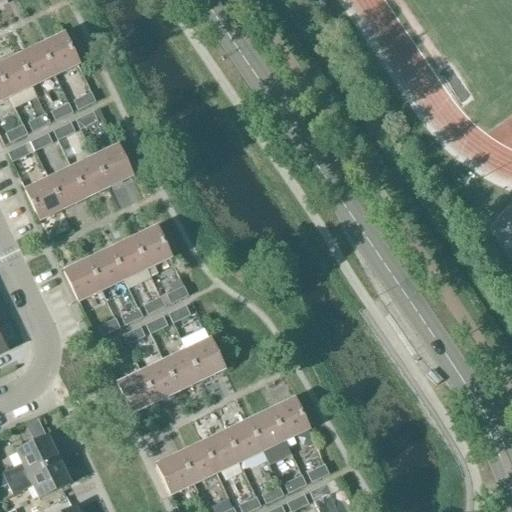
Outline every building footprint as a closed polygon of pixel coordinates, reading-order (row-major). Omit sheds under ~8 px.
[(63,36),(40,47),(54,78),(78,67),(63,36)] [(54,78),(40,47),(17,58),(32,89),(54,78)] [(17,58),(0,66),(0,81),(9,100),(32,89),(17,58)] [(0,103),(9,100),(0,81),(0,103)] [(80,115),(97,108),(92,98),(76,106),(80,115)] [(57,126),(74,118),(69,109),(53,117),(57,126)] [(80,136),(98,128),(93,118),(76,126),(80,136)] [(34,137),(51,129),(47,120),(30,128),(34,137)] [(58,147),(75,139),(70,129),(53,137),(58,147)] [(29,139),(25,130),(10,137),(15,146),(29,139)] [(35,157),(52,149),(48,140),(31,148),(35,157)] [(93,159),(108,190),(131,179),(116,148),(93,159)] [(12,168),(30,160),(26,150),(8,158),(12,168)] [(70,170),(85,201),(108,190),(93,159),(70,170)] [(47,181),(62,212),(85,201),(70,170),(47,181)] [(47,181),(24,192),(39,223),(62,212),(47,181)] [(155,230),(132,241),(147,272),(170,261),(155,230)] [(124,283),(147,272),(132,241),(109,252),(124,283)] [(109,252),(86,262),(101,294),(124,283),(109,252)] [(78,305),(101,294),(86,262),(63,273),(78,305)] [(170,305),(186,297),(182,288),(166,296),(170,305)] [(148,316),(164,308),(160,299),(143,306),(148,316)] [(171,326),(188,318),(183,308),(167,316),(171,326)] [(124,327),(142,318),(138,309),(120,318),(124,327)] [(148,337),(166,329),(161,319),(143,327),(148,337)] [(119,329),(115,320),(101,327),(105,336),(119,329)] [(126,348),(143,340),(138,330),(121,338),(126,348)] [(0,356),(9,352),(0,334),(0,356)] [(104,359),(121,351),(116,341),(99,349),(104,359)] [(185,353),(200,384),(223,372),(209,342),(185,353)] [(163,364),(177,394),(200,384),(185,353),(163,364)] [(140,375),(155,405),(177,394),(163,364),(140,375)] [(140,375),(117,386),(131,416),(155,405),(140,375)] [(269,412),(284,443),(308,432),(293,401),(269,412)] [(247,423),(261,454),(284,443),(269,412),(247,423)] [(224,434),(239,465),(261,454),(247,423),(224,434)] [(201,445),(216,476),(239,465),(224,434),(201,445)] [(58,462),(47,438),(15,454),(21,467),(1,476),(6,487),(58,462)] [(179,456),(193,486),(216,476),(201,445),(179,456)] [(155,467),(170,498),(193,486),(179,456),(155,467)] [(58,462),(6,487),(12,498),(32,488),(38,501),(70,486),(58,462)] [(310,484),(327,477),(323,467),(306,475),(310,484)] [(288,495),(305,487),(301,478),(284,486),(288,495)] [(313,505),(330,497),(325,487),(308,495),(313,505)] [(279,499),(275,490),(261,497),(265,505),(279,499)] [(288,511),(297,511),(307,507),(302,498),(285,506),(288,511)] [(250,511),(260,508),(256,499),(239,508),(240,511),(250,511)]
